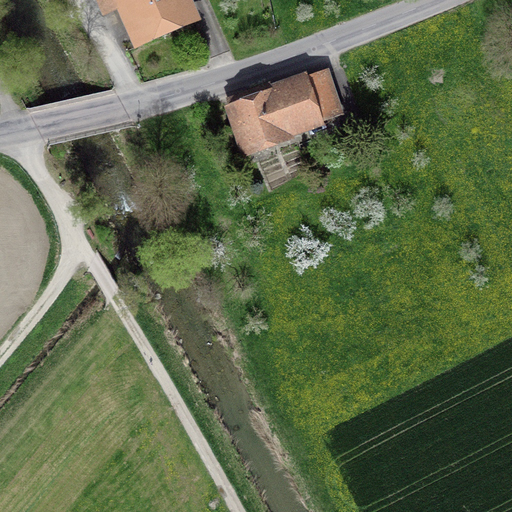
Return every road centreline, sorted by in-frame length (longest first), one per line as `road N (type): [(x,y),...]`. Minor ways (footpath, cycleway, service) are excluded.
road 1 (tertiary): [(434,0),(196,85),(0,134)]
road 2 (track): [(11,133),(238,511)]
road 3 (track): [(0,359),(46,302),(73,242)]
